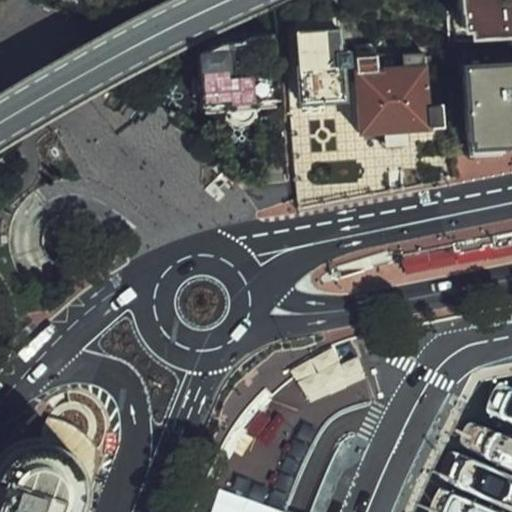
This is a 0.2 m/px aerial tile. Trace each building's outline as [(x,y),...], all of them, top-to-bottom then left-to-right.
[(511,0),(459,0),(461,23),(469,23),(470,33),(511,30),(511,58),(460,62),(465,155),(511,151),(511,0)] [(347,20),(288,23),(293,105),(340,102),(338,68),(349,68),(348,53),(347,20)] [(220,41),(195,51),(199,106),(204,105),(207,148),(255,145),(252,101),(275,100),(271,38),(220,41)] [(425,49),(348,53),(349,68),(353,135),(430,130),(425,49)] [(511,256),(511,233),(398,256),(399,270),(414,268),(422,269),(457,263),(461,265),(511,256)] [(298,379),(306,396),(363,370),(354,351),(350,342),(335,346),(320,352),(304,360),(293,367),(298,379)] [(12,462),(9,467),(7,470),(0,490),(0,511),(87,511),(89,507),(90,501),(90,495),(90,489),(90,484),(89,478),(87,473),(84,468),(81,463),(78,459),(74,456),(70,452),(65,450),(60,448),(55,446),(50,445),(45,445),(40,446),(34,447),(29,449),(24,452),(20,455),(16,458),(12,462)]
